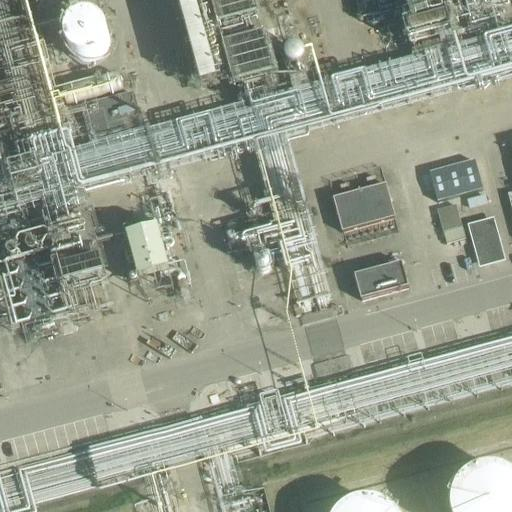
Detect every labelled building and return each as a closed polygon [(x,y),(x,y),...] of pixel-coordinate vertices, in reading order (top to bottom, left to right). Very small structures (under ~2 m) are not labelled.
[(176,0),(192,66),(206,63),(191,0),(176,0)] [(66,33),(66,42),(70,51),(78,58),(89,59),(98,56),(105,49),(108,40),(107,30),(101,22),(93,18),(84,17),(76,20),(70,26),(66,33)] [(293,60),(299,59),(303,54),(304,49),(301,43),(295,41),(288,43),(285,48),(285,54),(288,58),(293,60)] [(371,84),(364,54),(327,62),(334,92),(371,84)] [(141,126),(132,94),(110,100),(119,132),(141,126)] [(385,167),(332,181),(343,220),(395,206),(385,167)] [(467,184),(469,193),(488,190),(486,181),(467,184)] [(478,250),(503,244),(494,204),(468,210),(478,250)] [(356,216),(358,227),(398,219),(395,208),(356,216)] [(284,239),(301,240),(302,225),(285,223),(284,239)] [(161,269),(151,224),(117,232),(127,277),(161,269)] [(355,255),(357,277),(403,272),(401,250),(355,255)] [(299,254),(291,257),(300,282),(308,279),(299,254)] [(453,506),(453,511),(511,511),(511,479),(499,474),(487,474),(475,477),(465,484),(457,495),(453,506)] [(393,511),(389,508),(383,504),(373,501),(363,500),(354,501),(344,504),(338,508),(333,511),(393,511)]
